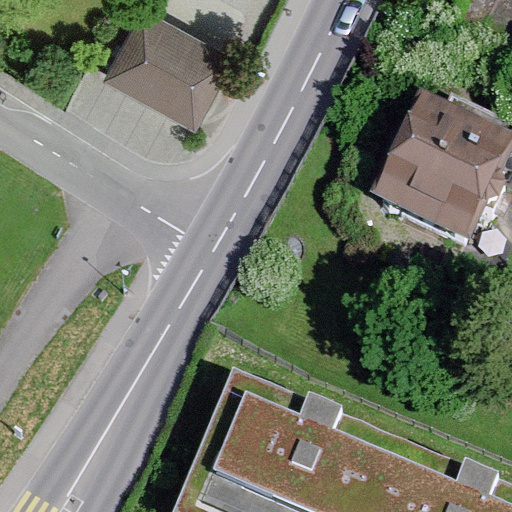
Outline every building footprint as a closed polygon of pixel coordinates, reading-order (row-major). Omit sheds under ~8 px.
[(511,0),(467,0),(450,36),(511,65),(511,0)] [(111,73),(193,118),(227,57),(145,12),(111,73)] [(383,197),(383,207),(389,215),(399,215),(464,247),(479,215),(492,222),(505,196),(491,190),(511,147),(511,135),(493,126),(482,148),(424,120),(390,192),(383,197)] [(182,511),(383,511),(404,465),(233,393),(182,511)] [(511,511),(511,510),(404,465),(383,511),(511,511)]
